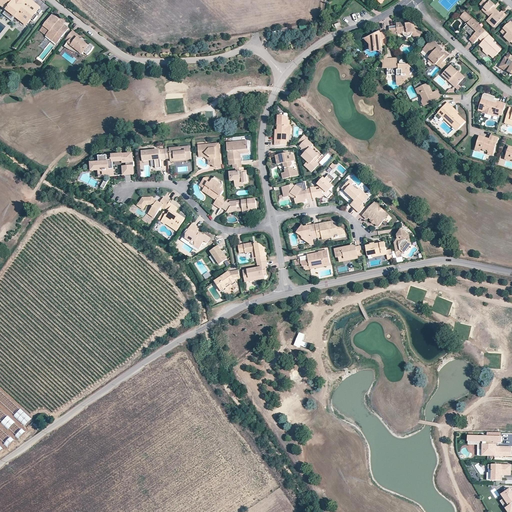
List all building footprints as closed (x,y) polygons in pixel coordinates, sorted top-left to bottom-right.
[(0,0),(0,5),(26,26),(42,8),(31,0),(0,0)] [(494,10),(495,9),(497,7),(490,2),(490,3),(486,0),(484,0),(480,5),(484,9),(488,12),(486,14),(490,18),(487,22),(494,28),(505,15),(501,12),(500,14),(497,11),(496,13),(494,10)] [(470,40),(474,44),(479,39),(486,31),(465,12),(460,17),(467,23),(463,27),(464,28),(465,27),(474,36),(473,37),(470,40)] [(56,23),(58,22),(59,20),(53,15),(44,26),(45,27),(43,30),(48,34),(48,33),(58,41),(67,29),(60,23),(58,25),(56,23)] [(400,26),(397,26),(397,29),(398,34),(401,34),(401,33),(403,33),(403,34),(404,34),(404,35),(405,35),(405,36),(406,36),(407,36),(408,36),(409,36),(410,36),(411,36),(412,35),(417,39),(423,33),(416,27),(415,29),(414,24),(410,25),(410,23),(409,23),(408,23),(408,22),(406,22),(405,22),(403,23),(401,23),(400,23),(400,26)] [(511,23),(503,31),(507,35),(506,37),(505,37),(511,43),(511,41),(511,40),(511,23)] [(56,43),(58,41),(48,33),(48,34),(43,30),(45,27),(44,26),(40,30),(56,43)] [(464,28),(463,29),(473,37),(474,36),(465,27),(464,28)] [(72,47),(82,54),(83,52),(86,54),(87,54),(89,53),(90,52),(91,51),(92,49),(92,48),(93,47),(93,46),(89,44),(88,45),(85,43),(86,41),(83,39),(82,39),(79,39),(77,38),(78,36),(72,31),(65,39),(68,42),(65,46),(65,47),(66,47),(66,48),(68,49),(69,50),(72,47)] [(492,54),(495,57),(502,49),(493,41),(495,40),(486,31),(479,39),(481,40),(483,40),(484,42),(483,42),(482,44),(485,47),(485,50),(489,54),(492,54)] [(375,49),(382,49),(381,46),(386,45),(385,32),(380,33),(379,33),(378,33),(376,34),(374,35),(371,37),(369,37),(370,44),(375,49)] [(438,49),(440,47),(433,40),(423,50),(431,57),(429,59),(429,61),(433,65),(437,64),(439,67),(449,56),(446,53),(445,55),(438,49)] [(382,55),(382,49),(375,49),(370,44),(370,50),(371,52),(377,52),(378,52),(379,52),(379,53),(382,55)] [(446,53),(440,47),(438,49),(445,55),(446,53)] [(384,67),(386,67),(386,64),(390,64),(392,62),(395,61),(395,64),(397,67),(397,60),(388,60),(387,54),(380,61),(384,63),(384,67)] [(511,71),(511,61),(505,58),(500,66),(509,71),(510,70),(511,71)] [(397,83),(401,83),(403,83),(406,79),(406,76),(409,76),(412,73),(410,71),(412,69),(403,59),(400,62),(400,67),(397,67),(395,64),(395,61),(392,62),(390,64),(386,64),(386,67),(387,67),(387,72),(391,72),(392,75),(397,75),(397,83)] [(454,70),(454,69),(451,65),(442,75),(455,86),(463,78),(454,70)] [(455,68),(454,69),(454,70),(463,78),(464,77),(455,68)] [(424,100),(426,104),(434,100),(440,97),(437,91),(431,94),(430,91),(431,90),(428,84),(422,87),(419,88),(421,93),(419,95),(421,99),(424,100)] [(455,86),(453,89),(450,89),(446,93),(456,93),(461,87),(458,84),(455,86)] [(496,103),(492,102),(483,99),(479,109),(484,111),(485,114),(491,116),(494,113),(499,115),(499,114),(499,113),(503,114),(506,104),(496,101),(496,103)] [(455,112),(456,111),(448,103),(435,116),(440,120),(443,117),(445,115),(448,118),(448,122),(452,125),(455,125),(459,128),(465,121),(457,114),(455,112)] [(275,134),(274,145),(286,145),(286,140),(286,136),(289,134),(289,128),(287,126),(287,121),(283,121),(283,116),(278,116),(277,130),(277,134),(275,134)] [(311,149),(314,146),(307,140),(308,138),(305,135),(298,142),(302,145),(301,146),(303,149),(302,150),(306,154),(308,155),(305,159),(309,162),(306,165),(312,172),(319,164),(317,163),(314,160),(318,155),(311,149)] [(489,151),(494,152),(496,144),(497,144),(498,138),(491,136),(489,141),(486,140),(487,139),(480,137),(477,147),(482,148),(482,151),(486,152),(489,151)] [(236,168),(242,168),(240,154),(240,151),(248,150),(247,141),(227,143),(229,165),(233,165),(233,168),(236,168)] [(211,164),(212,164),(216,167),(221,167),(219,147),(215,144),(210,144),(210,145),(205,146),(205,145),(199,145),(200,155),(205,154),(206,153),(212,157),(211,159),(211,164)] [(166,150),(166,159),(171,158),(175,158),(175,159),(186,158),(186,160),(191,159),(190,146),(185,147),(185,151),(180,152),(180,148),(170,148),(170,149),(166,150)] [(321,153),(314,146),(311,149),(318,155),(314,160),(317,163),(324,155),(321,153)] [(160,159),(166,159),(166,150),(152,151),(152,150),(142,151),(144,161),(155,160),(156,169),(161,168),(160,159)] [(104,170),(105,175),(106,175),(107,175),(108,175),(109,175),(110,175),(111,175),(111,169),(114,168),(113,161),(123,160),(123,162),(126,162),(127,166),(123,166),(124,174),(134,173),(133,165),(134,165),(134,161),(133,161),(132,153),(120,154),(120,153),(115,153),(115,154),(112,154),(112,155),(107,155),(105,155),(104,155),(102,155),(102,156),(101,156),(101,155),(99,155),(99,162),(95,162),(96,170),(99,169),(103,169),(104,170)] [(209,164),(212,164),(211,164),(211,159),(212,157),(206,153),(205,154),(200,155),(200,157),(205,156),(209,159),(209,164)] [(289,156),(289,153),(276,156),(278,165),(284,163),(286,173),(282,173),(283,179),(298,176),(297,170),(293,171),(291,162),(295,161),(294,155),(289,156)] [(243,183),(248,182),(247,171),(244,171),(243,167),(242,168),(236,168),(236,172),(230,173),(231,181),(235,181),(236,185),(241,185),(241,182),(243,182),(243,183)] [(310,188),(310,189),(312,198),(316,197),(316,196),(318,196),(323,195),(328,199),(332,194),(329,191),(333,187),(329,183),(332,180),(327,176),(324,179),(323,178),(318,184),(320,187),(314,188),(314,187),(310,188)] [(219,198),(217,200),(214,204),(221,209),(222,207),(226,202),(222,200),(224,198),(221,195),(224,191),(223,181),(215,177),(213,181),(208,178),(205,178),(202,182),(207,185),(205,188),(219,198)] [(352,195),(351,197),(355,200),(351,205),(357,210),(362,204),(369,197),(363,191),(361,194),(357,190),(358,189),(358,188),(357,187),(356,187),(356,188),(355,188),(352,185),(354,183),(350,180),(342,189),(349,195),(350,194),(352,195)] [(312,198),(310,189),(306,190),(306,191),(303,192),(301,190),(301,189),(296,186),(295,187),(293,185),(282,188),(285,197),(290,196),(290,194),(292,193),(297,197),(298,203),(304,202),(303,200),(305,199),(312,198)] [(203,191),(217,200),(219,198),(205,188),(203,191)] [(166,207),(170,202),(171,201),(164,197),(161,202),(158,200),(157,201),(155,200),(156,199),(153,197),(144,197),(143,197),(138,205),(144,209),(147,204),(151,204),(154,206),(150,213),(155,217),(162,206),(165,209),(166,207)] [(226,202),(222,207),(228,211),(229,210),(237,209),(237,204),(242,204),(243,209),(243,211),(243,213),(250,213),(250,214),(253,214),(255,212),(254,209),(257,208),(256,199),(230,202),(229,203),(226,201),(226,202)] [(176,207),(177,206),(170,202),(166,207),(171,211),(169,214),(167,213),(162,221),(166,223),(166,222),(178,230),(187,216),(182,211),(180,214),(176,212),(179,209),(176,207)] [(375,202),(374,204),(384,213),(382,215),(385,218),(382,222),(385,225),(391,218),(375,202)] [(365,207),(362,204),(357,210),(359,213),(365,207)] [(384,213),(374,204),(363,215),(367,219),(369,217),(371,219),(374,222),(378,226),(382,222),(385,218),(382,215),(384,213)] [(315,225),(318,237),(322,236),(322,235),(331,234),(331,236),(335,235),(335,237),(339,236),(338,235),(345,233),(345,231),(336,223),(333,224),(333,221),(324,223),(325,225),(320,226),(320,224),(315,225)] [(196,244),(200,247),(204,242),(202,241),(203,239),(208,242),(211,238),(205,234),(205,235),(202,233),(201,234),(200,233),(198,235),(196,234),(199,228),(196,226),(197,225),(193,223),(189,229),(191,230),(188,233),(187,238),(192,242),(191,243),(193,245),(194,245),(196,244)] [(308,242),(313,241),(312,238),(318,237),(315,225),(315,224),(310,225),(310,226),(310,228),(306,229),(306,226),(296,228),(297,233),(301,232),(303,238),(308,242)] [(397,255),(401,254),(403,254),(411,244),(409,236),(405,233),(406,233),(401,230),(397,235),(398,241),(397,242),(395,243),(396,251),(397,255)] [(258,263),(267,261),(266,257),(264,248),(256,242),(255,244),(253,245),(253,243),(239,245),(240,253),(246,252),(246,253),(256,251),(257,258),(258,263)] [(387,254),(386,251),(385,243),(380,244),(380,245),(375,246),(375,245),(366,246),(368,256),(372,256),(382,254),(382,255),(387,254)] [(219,246),(211,252),(220,265),(227,259),(219,246)] [(351,259),(358,258),(357,257),(362,255),(361,248),(354,249),(350,250),(348,248),(337,250),(339,258),(345,257),(347,258),(350,258),(351,259)] [(305,269),(306,269),(310,268),(310,265),(315,264),(315,265),(330,263),(327,250),(322,251),(322,252),(308,255),(309,260),(301,261),(301,264),(302,264),(302,267),(304,266),(305,269)] [(263,267),(266,267),(268,266),(267,261),(258,263),(258,268),(243,271),(245,282),(250,281),(249,278),(259,276),(260,280),(265,279),(264,276),(267,275),(266,270),(263,270),(263,267)] [(233,285),(234,284),(236,283),(234,280),(236,279),(235,271),(229,272),(223,276),(224,277),(222,279),(221,278),(215,282),(221,290),(225,287),(226,288),(231,285),(233,285)] [(27,429),(34,422),(15,404),(9,411),(27,429)] [(46,418),(42,414),(35,420),(39,425),(46,418)] [(11,432),(18,438),(24,432),(17,426),(11,432)] [(0,440),(7,447),(13,440),(6,434),(0,440)] [(501,442),(501,436),(468,436),(468,444),(477,444),(482,444),(482,455),(511,456),(511,448),(500,448),(500,447),(495,446),(495,444),(493,444),(493,442),(501,442)] [(488,464),(488,468),(491,472),(491,480),(501,480),(501,474),(502,474),(505,474),(505,473),(510,473),(510,465),(488,464)]
